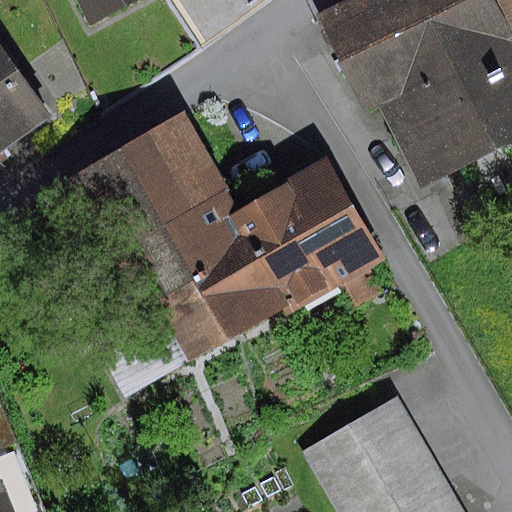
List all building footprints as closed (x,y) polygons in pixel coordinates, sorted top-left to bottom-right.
[(71,0),(85,29),(144,0),(71,0)] [(511,55),(483,0),(361,0),(315,24),(365,120),(380,112),(419,186),(511,138),(511,55)] [(511,0),(483,0),(511,55),(511,0)] [(0,158),(54,123),(0,41),(0,158)] [(163,222),(225,188),(185,115),(64,181),(104,255),(163,222)] [(325,164),(238,211),(225,188),(163,222),(229,342),(378,261),(325,164)] [(229,342),(163,222),(104,255),(135,311),(90,335),(125,399),(229,342)] [(458,511),(397,401),(307,452),(340,511),(458,511)] [(41,511),(0,407),(0,511),(41,511)]
